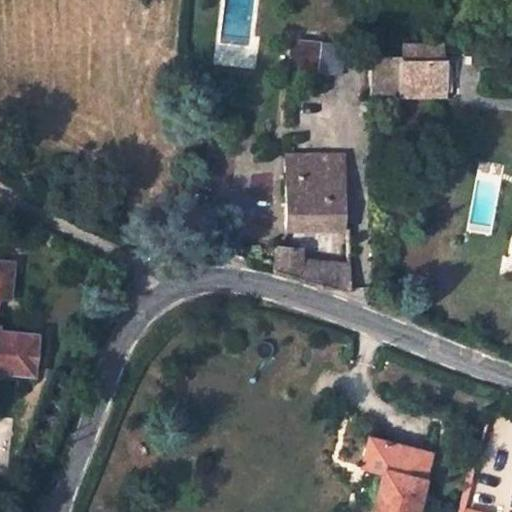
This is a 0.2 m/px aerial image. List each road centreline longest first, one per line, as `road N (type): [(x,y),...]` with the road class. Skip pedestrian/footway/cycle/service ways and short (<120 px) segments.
road 1 (tertiary): [(511,382),(260,289),(196,285),(153,305)]
road 2 (tertiary): [(153,305),(116,351),(62,511)]
road 3 (unclassified): [(0,177),(135,262),(153,305)]
